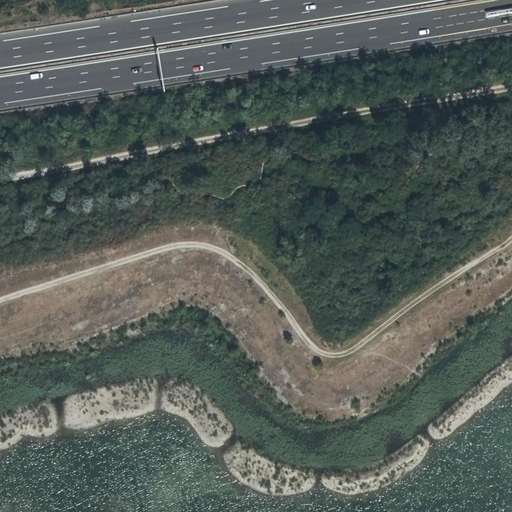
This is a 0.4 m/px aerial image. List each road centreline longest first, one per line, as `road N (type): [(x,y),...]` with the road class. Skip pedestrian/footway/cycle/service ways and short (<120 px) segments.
road 1 (track): [(511,86),(0,177)]
road 2 (motorway): [(0,89),(511,10)]
road 3 (motorway): [(350,0),(0,53)]
